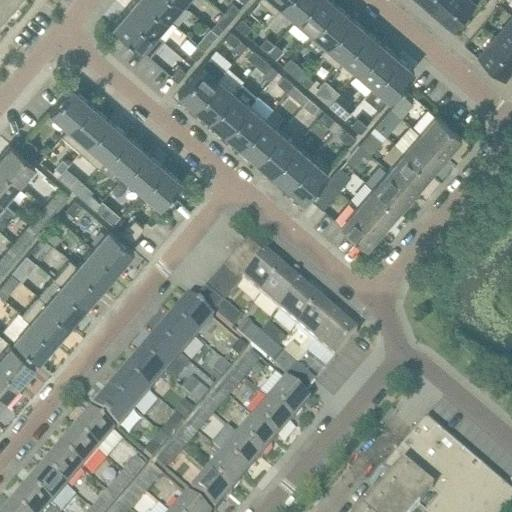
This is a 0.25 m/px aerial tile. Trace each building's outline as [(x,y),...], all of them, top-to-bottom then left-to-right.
[(0,0),(0,15),(12,0),(0,0)] [(128,8),(126,10),(162,41),(175,25),(168,19),(146,0),(134,0),(132,2),(131,1),(127,7),(128,8)] [(146,0),(168,19),(181,3),(177,0),(146,0)] [(257,0),(274,14),(285,0),(257,0)] [(285,0),(274,14),(280,7),(295,20),(312,0),(285,0)] [(312,0),(295,20),(311,33),(335,4),(330,0),(312,0)] [(418,0),(433,13),(444,0),(418,0)] [(469,0),(444,0),(433,13),(454,30),(476,5),(469,0)] [(232,3),(224,13),(231,19),(239,9),(232,3)] [(325,45),(319,53),(320,54),(351,17),(343,10),(338,5),(337,6),(335,4),(311,33),(325,45)] [(162,41),(126,10),(119,18),(118,17),(114,22),(114,23),(112,26),(148,57),(162,41)] [(224,13),(215,22),(223,29),(231,19),(224,13)] [(351,17),(320,54),(335,67),(366,31),(358,24),(359,23),(353,18),(353,19),(351,17)] [(241,18),(235,25),(245,34),(251,26),(241,18)] [(511,18),(496,37),(511,50),(511,18)] [(210,28),(201,39),(208,45),(218,34),(210,28)] [(230,31),(224,38),(234,46),(240,39),(230,31)] [(368,32),(366,31),(335,67),(336,67),(342,60),(357,73),(382,44),(374,37),(374,36),(369,32),(368,32)] [(188,36),(180,45),(189,53),(196,60),(204,50),(197,43),(188,36)] [(478,57),(504,80),(511,70),(511,50),(496,37),(478,57)] [(265,38),(258,46),(266,52),(272,44),(265,38)] [(384,45),(382,44),(357,73),(373,86),(397,57),(389,50),(390,49),(384,45)] [(273,45),(267,53),(275,60),(281,52),(273,45)] [(252,50),(246,57),(255,65),(262,58),(252,50)] [(208,56),(177,93),(179,95),(179,96),(184,101),(185,100),(192,107),(217,78),(224,70),(208,56)] [(373,86),(364,97),(379,110),(400,86),(413,71),(404,63),(405,63),(400,58),(399,59),(397,57),(373,86)] [(262,58),(255,65),(265,74),(271,67),(262,58)] [(295,63),(288,71),(298,79),(303,73),(304,72),(295,63)] [(170,75),(177,81),(185,72),(178,66),(170,75)] [(303,73),(298,79),(307,88),(313,82),(303,73)] [(283,76),(277,84),(286,92),(293,85),(283,76)] [(208,120),(233,91),(217,78),(192,107),(195,109),(194,109),(200,114),(200,113),(208,120)] [(331,87),(324,80),(313,93),(321,99),(331,87)] [(233,91),(208,120),(210,122),(210,123),(215,127),(216,127),(223,133),(248,104),(255,96),(239,83),(233,91)] [(61,135),(62,136),(90,104),(87,102),(88,101),(80,94),(79,95),(70,87),(49,112),(67,128),(61,135)] [(300,91),(294,99),(302,105),(308,98),(300,91)] [(413,104),(402,94),(389,109),(400,119),(413,104)] [(308,98),(302,105),(312,114),(318,106),(308,98)] [(334,100),(329,106),(337,113),(343,107),(334,100)] [(90,104),(62,136),(80,152),(108,119),(106,117),(98,110),(90,104)] [(239,146),(263,117),(248,104),(223,133),(226,135),(225,136),(231,140),(239,146)] [(400,119),(389,109),(377,124),(388,133),(400,119)] [(324,111),(317,118),(327,127),(333,119),(324,111)] [(418,134),(444,156),(461,137),(435,114),(418,134)] [(263,117),(239,146),(241,149),(246,154),(247,153),(254,159),(279,131),(263,117)] [(366,125),(357,117),(350,124),(360,133),(366,125)] [(108,119),(80,152),(98,168),(126,135),(124,133),(124,132),(116,125),(116,126),(108,119)] [(349,145),(355,138),(346,130),(340,137),(349,145)] [(270,173),(294,144),(279,131),(254,159),(257,162),(256,162),(262,167),(262,166),(270,173)] [(382,141),(371,131),(358,146),(369,155),(382,141)] [(444,156),(418,134),(402,152),(428,175),(444,156)] [(98,168),(99,168),(105,161),(123,176),(144,151),(142,149),(143,148),(135,141),(134,142),(126,135),(98,168)] [(36,147),(26,139),(21,145),(30,153),(36,147)] [(278,180),(285,186),(310,157),(294,144),(270,173),(272,175),(272,176),(277,180),(278,180)] [(34,166),(10,145),(0,155),(0,168),(18,184),(34,166)] [(369,155),(358,146),(346,160),(357,169),(369,155)] [(144,151),(123,176),(141,192),(162,166),(160,164),(161,164),(153,157),(152,157),(144,151)] [(428,175),(402,152),(387,170),(413,193),(428,175)] [(313,153),(310,157),(285,186),(288,188),(287,189),(293,194),(293,193),(302,201),(330,168),(313,153)] [(55,166),(61,172),(67,164),(61,159),(55,166)] [(171,172),(170,173),(162,166),(141,192),(159,208),(181,182),(178,180),(179,179),(171,172)] [(18,184),(0,168),(0,200),(2,203),(18,184)] [(74,175),(66,168),(58,177),(66,185),(74,175)] [(350,177),(339,168),(327,182),(338,191),(350,177)] [(413,193),(387,170),(371,188),(397,211),(400,213),(410,202),(407,200),(413,193)] [(327,182),(311,200),(322,210),(338,191),(327,182)] [(397,211),(371,188),(355,206),(382,229),(397,211)] [(57,191),(43,206),(53,214),(66,199),(57,191)] [(93,209),(99,203),(89,195),(84,201),(93,209)] [(81,206),(73,200),(65,209),(73,215),(81,206)] [(31,221),(40,229),(53,214),(43,206),(31,221)] [(382,229),(355,206),(339,225),(365,248),(382,229)] [(103,217),(112,225),(118,217),(109,209),(103,217)] [(121,233),(131,241),(143,227),(134,219),(121,233)] [(25,227),(12,243),(21,251),(34,235),(25,227)] [(59,237),(49,228),(42,237),(52,246),(59,237)] [(119,268),(126,260),(125,260),(133,251),(108,229),(92,247),(91,248),(117,270),(119,268)] [(26,255),(37,264),(52,246),(42,237),(26,255)] [(238,249),(255,264),(264,254),(247,239),(238,249)] [(0,256),(0,258),(8,266),(21,251),(12,243),(0,256)] [(110,278),(117,270),(91,248),(76,267),(101,288),(103,286),(111,278),(110,278)] [(230,259),(247,274),(255,264),(238,249),(230,259)] [(255,264),(247,274),(242,280),(260,296),(283,270),(265,254),(264,253),(264,254),(255,264)] [(239,283),(242,280),(247,274),(230,259),(221,268),(239,283)] [(68,261),(53,278),(85,306),(87,304),(88,305),(95,297),(94,296),(101,288),(76,267),(75,267),(68,261)] [(25,272),(18,265),(11,273),(19,279),(25,272)] [(221,268),(213,278),(230,293),(239,283),(221,268)] [(283,270),(260,296),(279,312),(301,286),(283,270)] [(37,297),(70,325),(72,322),(72,323),(79,315),(79,314),(85,306),(53,278),(37,297)] [(204,288),(205,288),(222,303),(224,301),(230,293),(213,278),(204,288)] [(0,295),(3,298),(13,286),(5,279),(0,285),(0,295)] [(279,312),(297,327),(319,301),(301,286),(279,312)] [(205,288),(197,298),(214,312),(222,303),(205,288)] [(63,333),(70,325),(37,297),(21,315),(29,321),(54,343),(56,341),(57,341),(63,333)] [(172,314),(173,314),(171,317),(196,338),(212,319),(187,298),(180,306),(179,306),(172,314)] [(224,301),(222,303),(214,312),(232,328),(242,316),(224,301)] [(319,301),(297,327),(315,343),(337,317),(319,301)] [(155,335),(180,357),(196,338),(171,317),(164,325),(163,324),(156,332),(157,333),(155,335)] [(315,343),(307,353),(325,369),(333,359),(334,360),(356,334),(357,334),(338,317),(319,338),(315,343)] [(236,331),(251,344),(260,333),(246,320),(236,331)] [(38,361),(40,359),(41,359),(48,351),(47,351),(54,343),(29,321),(13,340),(38,361)] [(274,345),(260,333),(251,344),(265,356),(274,345)] [(139,353),(165,375),(180,357),(155,335),(148,343),(148,342),(141,350),(141,351),(139,353)] [(239,342),(230,351),(237,358),(246,348),(239,342)] [(11,345),(0,357),(0,368),(18,384),(35,365),(11,345)] [(273,363),(287,375),(297,364),(283,352),(273,363)] [(132,360),(125,369),(126,369),(124,371),(149,393),(165,375),(139,353),(133,361),(132,360)] [(248,356),(235,371),(244,379),(257,363),(248,356)] [(212,369),(221,377),(230,367),(220,359),(212,369)] [(287,375),(306,391),(315,380),(297,364),(287,375)] [(0,368),(0,399),(3,402),(18,384),(0,368)] [(108,390),(134,411),(149,393),(124,371),(117,379),(116,379),(109,387),(110,387),(108,390)] [(231,394),(244,379),(235,371),(222,386),(231,394)] [(190,378),(181,388),(199,403),(208,393),(190,378)] [(269,400),(293,420),(309,402),(285,381),(269,400)] [(134,411),(108,390),(101,397),(94,405),(94,406),(92,408),(117,430),(134,411)] [(217,392),(204,407),(213,415),(226,400),(217,392)] [(184,400),(174,413),(183,421),(194,409),(184,400)] [(269,400),(253,418),(277,439),(293,420),(269,400)] [(204,407),(191,422),(200,430),(213,415),(204,407)] [(89,412),(73,431),(97,451),(106,459),(122,440),(113,433),(89,412)] [(183,422),(175,415),(160,433),(167,439),(183,422)] [(262,457),(277,439),(253,418),(238,436),(262,457)] [(417,511),(418,511),(424,504),(425,504),(434,511),(505,511),(511,504),(511,495),(502,487),(425,420),(416,430),(383,469),(389,474),(356,511),(417,511)] [(228,428),(213,446),(222,455),(246,475),(262,457),(238,436),(228,428)] [(185,429),(173,443),(182,451),(195,436),(185,429)] [(97,451),(73,431),(57,449),(81,470),(97,451)] [(159,449),(152,442),(144,452),(151,458),(159,449)] [(182,451),(173,443),(160,459),(169,467),(182,451)] [(81,470),(57,449),(41,467),(65,488),(81,470)] [(222,455),(207,473),(231,493),(246,475),(222,455)] [(136,459),(123,474),(132,482),(145,467),(136,459)] [(41,467),(26,486),(50,506),(51,505),(59,511),(62,511),(75,496),(65,488),(41,467)] [(149,471),(137,486),(146,493),(159,478),(149,471)] [(191,491),(214,511),(231,493),(207,473),(191,491)] [(110,489),(119,497),(132,482),(123,474),(110,489)] [(26,486),(10,504),(19,511),(56,511),(50,506),(26,486)] [(146,493),(137,486),(123,501),(133,509),(146,493)] [(104,495),(91,510),(93,511),(105,511),(114,503),(104,495)] [(205,511),(187,496),(172,511),(205,511)]
